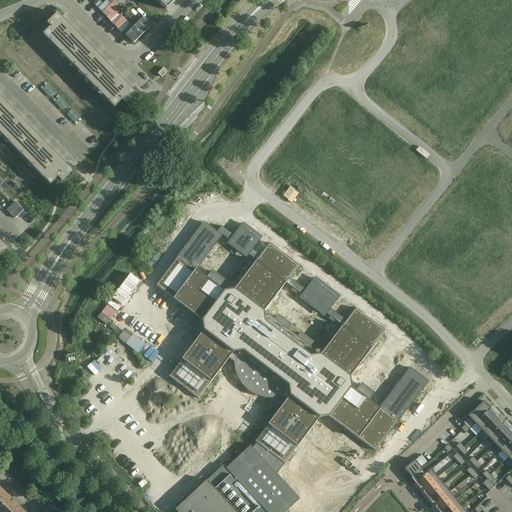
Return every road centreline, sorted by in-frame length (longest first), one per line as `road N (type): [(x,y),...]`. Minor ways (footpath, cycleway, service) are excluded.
road 1 (secondary): [(21,314),(186,92),(268,0)]
road 2 (residential): [(370,273),(250,174),(322,82),(337,78),(352,90)]
road 3 (residential): [(56,0),(126,62),(193,0)]
road 4 (residential): [(485,379),(391,471),(388,478),(414,511)]
road 5 (residential): [(471,363),(370,273)]
road 6 (residential): [(450,172),(370,273)]
road 7 (residential): [(352,90),(450,172)]
